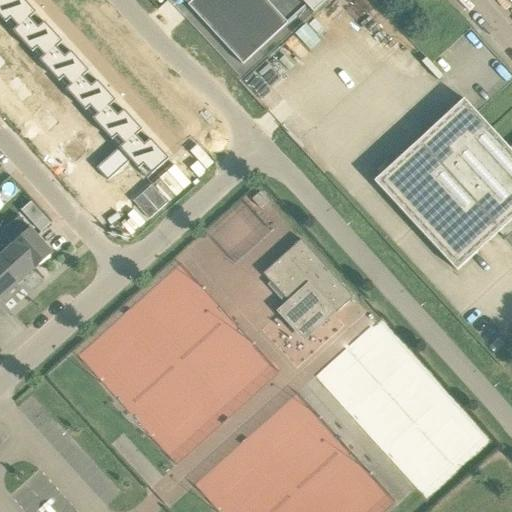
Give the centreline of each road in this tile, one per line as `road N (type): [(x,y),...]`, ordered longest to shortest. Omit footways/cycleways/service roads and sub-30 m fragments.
road 1 (unclassified): [(260,146),(511,423)]
road 2 (unclassified): [(125,0),(260,146)]
road 3 (residential): [(260,146),(121,272)]
road 4 (residential): [(0,135),(121,272)]
road 5 (residential): [(121,272),(0,383)]
